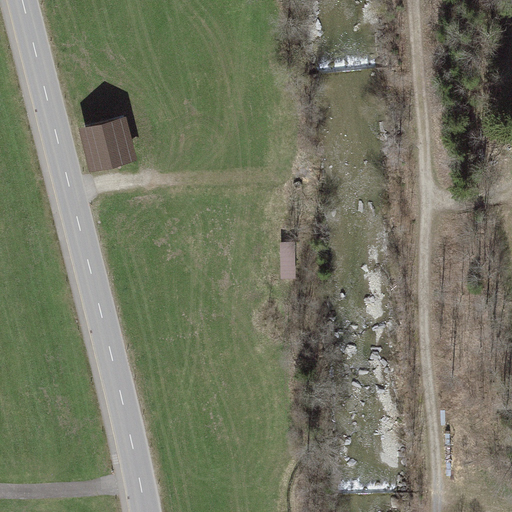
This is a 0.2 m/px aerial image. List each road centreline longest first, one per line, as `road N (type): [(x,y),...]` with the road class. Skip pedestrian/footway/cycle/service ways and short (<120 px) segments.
road 1 (secondary): [(23,0),(148,511)]
road 2 (track): [(432,511),(434,204),(417,0)]
